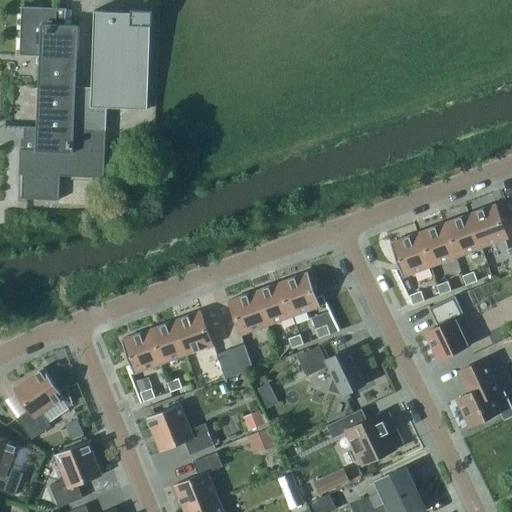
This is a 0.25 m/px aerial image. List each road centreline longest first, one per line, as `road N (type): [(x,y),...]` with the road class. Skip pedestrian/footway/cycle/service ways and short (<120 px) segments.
road 1 (residential): [(477,511),(340,227)]
road 2 (residential): [(75,323),(340,227)]
road 3 (residential): [(152,511),(75,323)]
road 4 (residential): [(340,227),(511,165)]
